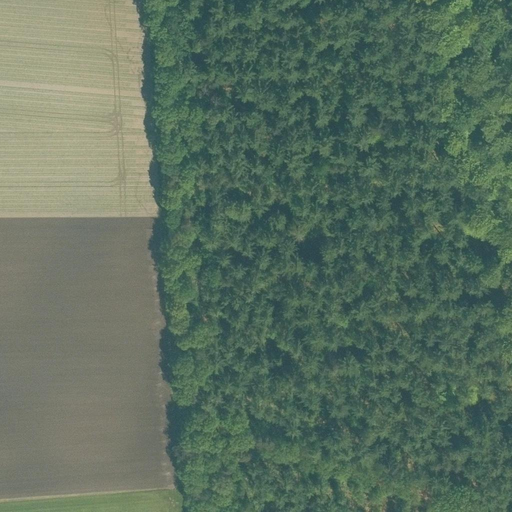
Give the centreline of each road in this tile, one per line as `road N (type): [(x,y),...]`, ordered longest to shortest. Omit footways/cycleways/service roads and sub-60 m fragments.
road 1 (track): [(152,0),(187,511)]
road 2 (track): [(424,0),(511,344)]
road 3 (track): [(181,418),(474,511)]
